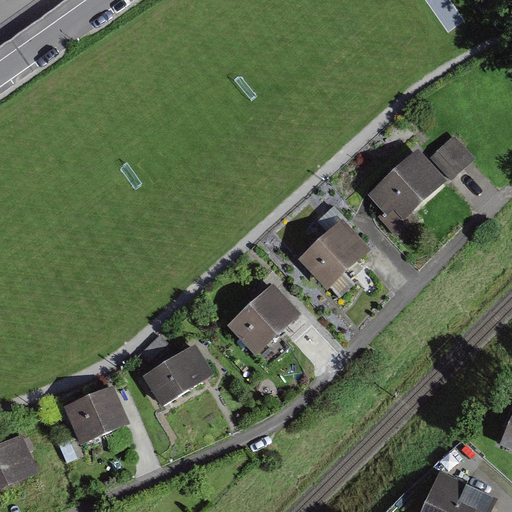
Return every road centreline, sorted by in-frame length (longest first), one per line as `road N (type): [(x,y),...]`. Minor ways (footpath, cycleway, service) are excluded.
road 1 (residential): [(83,511),(285,424),(508,196)]
road 2 (residential): [(0,75),(104,0)]
